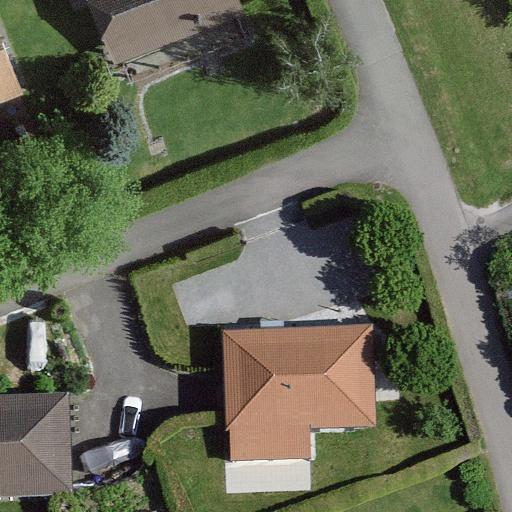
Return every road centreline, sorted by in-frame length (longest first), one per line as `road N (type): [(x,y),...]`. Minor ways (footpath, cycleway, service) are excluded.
road 1 (residential): [(410,137),(0,285)]
road 2 (residential): [(511,441),(459,255),(410,137)]
road 3 (residential): [(410,137),(354,0)]
